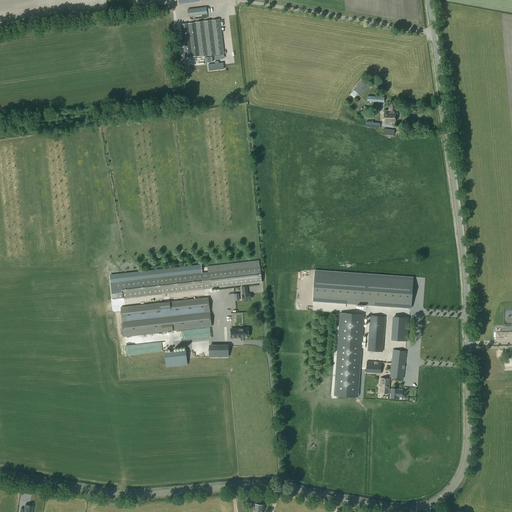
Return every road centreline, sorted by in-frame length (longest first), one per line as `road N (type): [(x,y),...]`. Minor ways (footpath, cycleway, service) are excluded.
road 1 (tertiary): [(429,504),(457,480),(468,443),(465,278),(429,0)]
road 2 (tertiary): [(429,504),(379,507),(269,486),(119,493),(0,475)]
